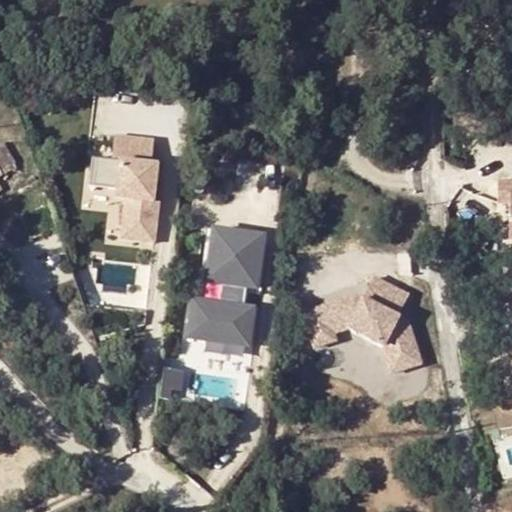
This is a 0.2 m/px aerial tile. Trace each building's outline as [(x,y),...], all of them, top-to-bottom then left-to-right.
[(92,160),(89,188),(116,191),(115,200),(125,201),(120,240),(154,244),(159,204),(153,203),(157,167),(151,166),(153,141),(115,137),(112,162),(92,160)] [(511,184),(497,185),(497,207),(509,207),(509,241),(511,240),(511,184)] [(256,289),(263,238),(213,231),(206,283),(224,285),(221,305),(193,301),(188,338),(248,347),(253,309),(241,308),(243,288),(256,289)] [(391,374),(420,365),(407,324),(386,313),(397,291),(373,279),(362,301),(355,298),(324,307),(333,334),(347,329),(383,348),(391,374)] [(147,313),(89,307),(100,340),(145,324),(147,313)] [(333,334),(324,307),(303,314),(314,348),(335,341),(333,334)]
